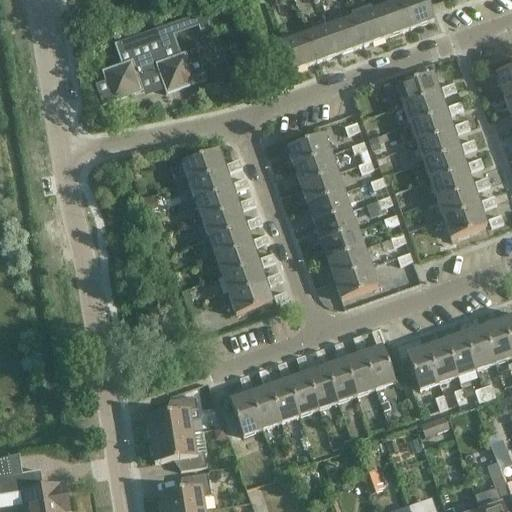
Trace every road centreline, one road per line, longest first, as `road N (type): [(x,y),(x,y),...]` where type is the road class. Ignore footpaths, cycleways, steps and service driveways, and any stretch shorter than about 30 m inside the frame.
road 1 (residential): [(121,511),(65,151)]
road 2 (residential): [(240,120),(511,22)]
road 3 (residential): [(317,337),(240,120)]
road 4 (residential): [(317,337),(511,270)]
road 5 (residential): [(65,151),(240,120)]
road 6 (residential): [(65,151),(37,0)]
